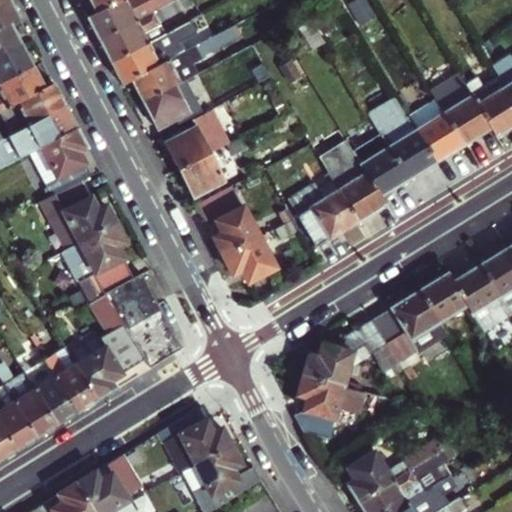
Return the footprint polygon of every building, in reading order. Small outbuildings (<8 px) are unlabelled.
[(0,0),(0,24),(10,19),(18,16),(10,0),(0,0)] [(86,17),(98,38),(170,0),(117,0),(95,12),(86,17)] [(89,0),(95,12),(117,0),(89,0)] [(170,0),(98,38),(109,60),(164,31),(159,21),(191,4),(189,0),(170,0)] [(323,16),(318,6),(306,13),(310,19),(311,22),(323,16)] [(0,53),(22,42),(10,19),(0,24),(0,53)] [(180,38),(195,30),(189,19),(174,26),(180,38)] [(311,22),(310,19),(299,26),(311,48),(323,41),(311,22)] [(222,29),(227,40),(238,34),(233,24),(222,29)] [(174,26),(164,31),(171,43),(180,38),(174,26)] [(142,100),(180,81),(197,72),(191,59),(227,40),(222,29),(176,53),(130,78),(142,100)] [(121,83),(130,78),(176,53),(171,43),(164,31),(109,60),(121,83)] [(0,81),(33,64),(22,42),(0,53),(0,81)] [(220,60),(205,68),(211,78),(225,70),(220,60)] [(298,76),(288,60),(279,66),(288,82),(298,76)] [(0,108),(43,86),(33,64),(0,81),(0,108)] [(511,66),(497,76),(511,100),(511,66)] [(428,88),(435,100),(462,144),(489,127),(463,84),(455,71),(428,88)] [(475,76),(463,84),(489,127),(495,135),(511,124),(511,100),(497,76),(481,86),(475,76)] [(0,108),(0,114),(9,132),(64,104),(53,81),(43,86),(0,108)] [(180,81),(142,100),(156,128),(187,111),(175,88),(181,85),(180,81)] [(435,100),(407,116),(434,161),(462,144),(435,100)] [(28,151),(76,127),(64,104),(9,132),(16,144),(21,155),(28,151)] [(374,124),(379,132),(407,178),(434,161),(407,116),(389,128),(376,107),(369,112),(376,123),(374,124)] [(177,168),(215,148),(225,143),(227,142),(209,108),(190,118),(194,125),(163,142),(177,168)] [(86,145),(76,127),(28,151),(50,193),(52,192),(81,177),(89,173),(77,150),(86,145)] [(351,149),(354,154),(380,194),(407,178),(379,132),(351,149)] [(245,145),(240,135),(227,142),(225,143),(230,153),(245,145)] [(0,166),(21,155),(16,144),(0,152),(0,166)] [(215,148),(177,168),(192,196),(223,179),(211,157),(218,153),(215,148)] [(327,171),(332,177),(358,220),(385,203),(380,194),(354,154),(327,171)] [(96,206),(81,177),(52,192),(50,193),(38,199),(64,248),(115,221),(105,202),(96,206)] [(358,220),(332,177),(316,187),(313,182),(287,199),(316,246),(358,220)] [(222,254),(264,231),(262,227),(255,231),(230,183),(195,202),(222,254)] [(268,218),(272,227),(288,219),(283,210),(268,218)] [(288,219),(272,227),(278,238),(294,230),(288,219)] [(115,221),(64,248),(62,249),(78,280),(85,276),(96,295),(102,292),(132,276),(116,245),(125,240),(115,221)] [(264,231),(222,254),(231,272),(239,268),(246,280),(273,265),(260,241),(267,237),(264,231)] [(480,264),(509,311),(511,309),(511,254),(508,247),(480,264)] [(21,256),(11,262),(17,272),(28,267),(21,256)] [(452,280),(467,305),(483,332),(511,315),(509,311),(480,264),(452,280)] [(148,366),(180,347),(141,272),(132,276),(102,292),(102,293),(143,358),(148,366)] [(447,273),(419,290),(438,323),(467,305),(452,280),(447,273)] [(438,323),(419,290),(370,320),(385,344),(397,363),(403,359),(445,334),(438,323)] [(96,334),(67,352),(96,398),(115,387),(109,378),(143,358),(102,293),(87,302),(106,332),(97,337),(96,334)] [(511,325),(511,316),(511,315),(483,332),(488,340),(511,325)] [(302,375),(342,386),(351,352),(365,344),(371,353),(385,344),(370,320),(329,345),(321,343),(317,356),(307,353),(302,375)] [(26,333),(36,350),(47,344),(36,326),(26,333)] [(52,352),(47,344),(36,350),(42,358),(52,352)] [(42,358),(75,411),(96,398),(67,352),(63,345),(52,352),(42,358)] [(56,423),(23,370),(13,376),(0,355),(0,380),(2,384),(34,436),(56,423)] [(56,423),(75,411),(42,358),(28,367),(26,363),(20,366),(23,370),(56,423)] [(411,372),(403,359),(397,363),(406,376),(411,372)] [(342,386),(302,375),(297,395),(305,397),(302,409),(333,419),(341,391),(348,393),(346,401),(374,409),(377,398),(377,396),(342,386)] [(0,424),(14,448),(34,436),(2,384),(0,384),(0,424)] [(385,400),(377,398),(374,409),(382,411),(385,400)] [(173,461),(178,473),(182,471),(230,446),(221,427),(212,431),(207,421),(207,419),(201,406),(163,429),(177,458),(173,461)] [(0,456),(14,448),(0,424),(0,456)] [(425,460),(439,451),(433,441),(418,450),(425,460)] [(455,455),(449,445),(439,451),(443,458),(439,460),(442,464),(455,455)] [(202,511),(203,511),(218,506),(261,480),(253,466),(235,474),(232,469),(240,465),(230,446),(182,471),(202,511)] [(357,501),(409,469),(403,460),(386,471),(374,451),(347,468),(354,479),(346,484),(357,501)] [(357,501),(363,511),(389,511),(448,475),(442,464),(439,460),(443,458),(439,451),(425,460),(409,469),(357,501)] [(98,481),(93,473),(75,484),(92,511),(132,511),(109,474),(98,481)] [(389,511),(436,511),(443,508),(437,498),(456,486),(448,475),(389,511)] [(92,511),(75,484),(56,496),(61,504),(51,510),(46,502),(29,511),(92,511)] [(460,511),(465,509),(459,498),(443,508),(436,511),(460,511)]
